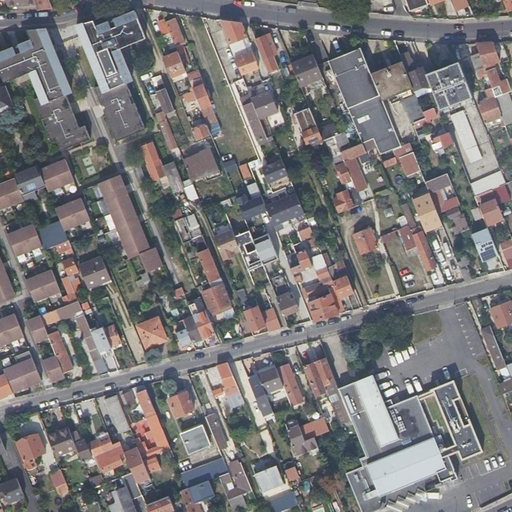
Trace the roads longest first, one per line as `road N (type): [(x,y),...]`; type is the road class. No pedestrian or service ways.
road 1 (residential): [(0,411),(511,282)]
road 2 (residential): [(511,28),(407,28),(182,0)]
